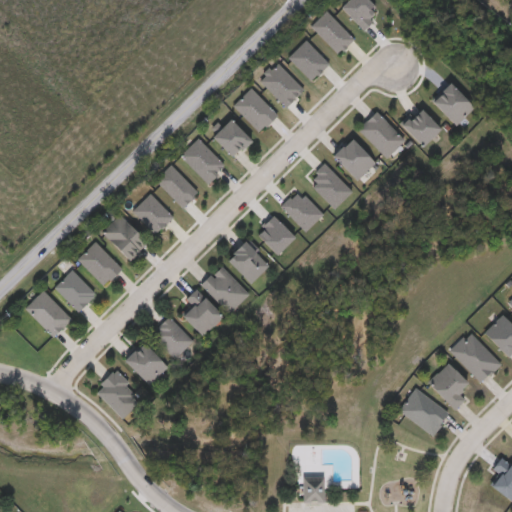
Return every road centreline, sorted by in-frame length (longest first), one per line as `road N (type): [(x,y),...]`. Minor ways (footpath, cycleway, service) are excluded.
road 1 (residential): [(390,62),(50,396)]
road 2 (tertiary): [(0,291),(302,0)]
road 3 (tertiary): [(177,511),(92,422),(0,378)]
road 4 (residential): [(511,404),(459,457),(444,484),(443,511)]
